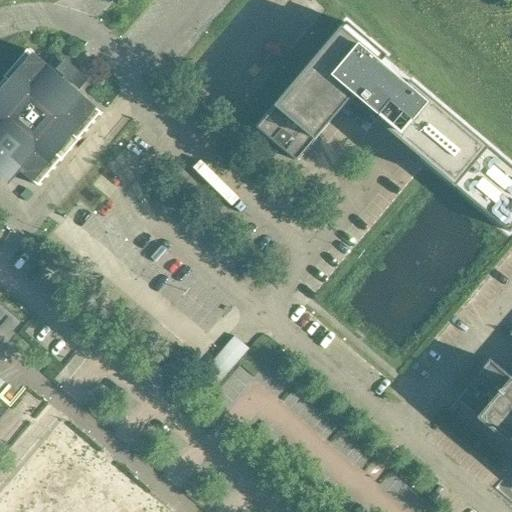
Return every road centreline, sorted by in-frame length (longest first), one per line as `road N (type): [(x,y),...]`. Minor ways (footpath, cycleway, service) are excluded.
road 1 (unclassified): [(501,511),(137,204),(141,177),(293,0)]
road 2 (unknown): [(0,267),(142,108)]
